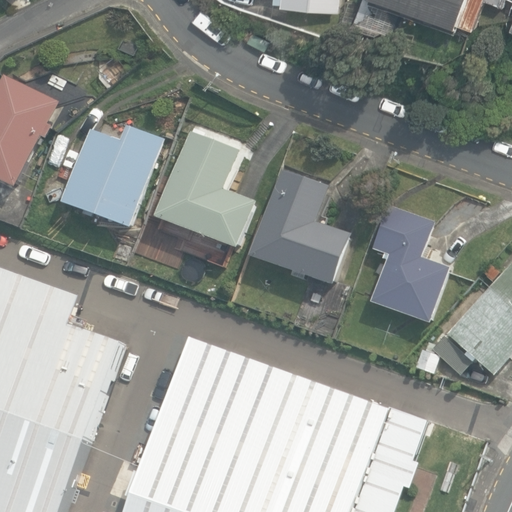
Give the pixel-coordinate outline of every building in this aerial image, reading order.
[(286,0),(286,5),(341,11),(342,0),(286,0)] [(511,0),(389,0),(460,25),(461,23),(477,28),(487,0),(492,0),(507,5),(508,0),(511,0)] [(248,42),(267,51),(271,41),(253,32),(248,42)] [(0,178),(21,188),(46,137),(51,139),(57,128),(52,126),(63,104),(7,76),(0,90),(0,178)] [(69,205),(137,230),(169,141),(132,127),(127,143),(96,132),(69,205)] [(163,218),(244,250),(262,205),(229,192),(244,152),(196,133),(163,218)] [(257,258),(340,287),(342,282),(357,237),(321,224),(334,187),(286,171),(257,258)] [(378,304),(436,324),(455,270),(427,260),(440,224),(391,208),(377,250),(391,255),(389,260),(393,261),(378,304)] [(487,274),(494,280),(502,271),(495,264),(487,274)] [(435,351),(464,376),(480,359),(499,375),(511,360),(511,266),(451,335),(469,352),(467,355),(448,337),(435,351)] [(0,511),(70,511),(128,346),(79,329),(90,299),(0,267),(0,511)] [(133,511),(398,511),(408,487),(413,489),(422,464),(416,462),(430,422),(195,339),(133,511)] [(433,354),(437,346),(430,344),(428,352),(424,350),(419,368),(438,374),(441,356),(433,354)]
